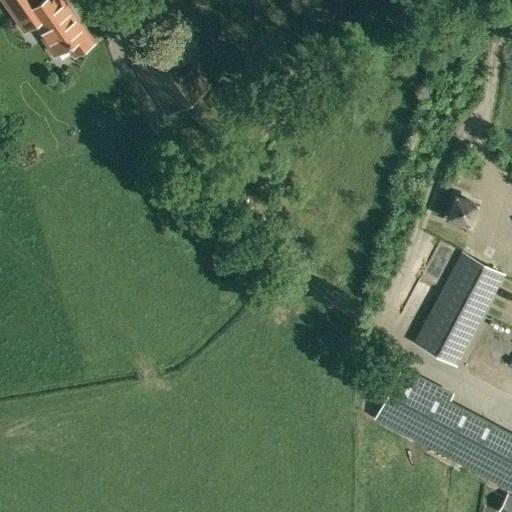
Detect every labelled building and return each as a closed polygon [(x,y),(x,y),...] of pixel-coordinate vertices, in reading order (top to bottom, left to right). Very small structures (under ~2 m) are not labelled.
[(2,0),(20,27),(30,20),(53,55),(66,47),(73,57),(91,45),(61,0),(45,0),(38,5),(34,0),(2,0)] [(211,85),(176,34),(134,63),(168,114),(211,85)] [(467,223),(474,203),(454,196),(447,216),(467,223)] [(456,363),(502,275),(462,253),(415,341),(456,363)] [(511,489),(511,436),(448,403),(453,394),(402,367),(375,418),(511,489)] [(511,495),(507,493),(497,511),(510,511),(511,510),(511,495)]
